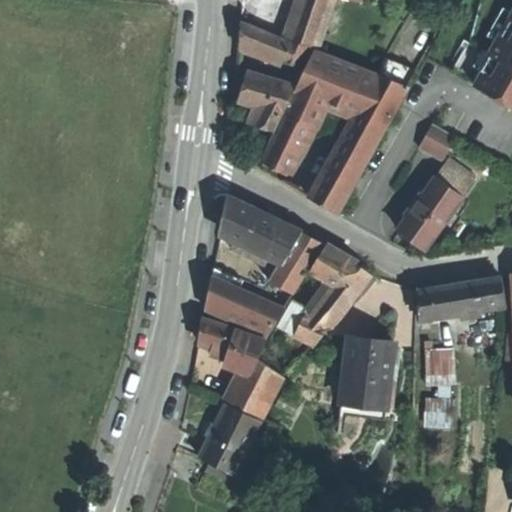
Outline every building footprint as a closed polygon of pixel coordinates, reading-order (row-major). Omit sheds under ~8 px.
[(301,0),(289,37),(328,52),(346,0),(301,0)] [(511,0),(481,0),(470,41),(453,71),(493,94),(509,104),(511,105),(511,0)] [(287,39),(242,22),(241,42),(279,55),(287,39)] [(313,49),(287,39),(279,55),(281,56),(298,62),(306,64),(313,49)] [(371,78),(315,50),(298,84),(328,97),(341,103),(354,109),(371,78)] [(298,62),(281,56),(280,58),(297,64),(298,62)] [(268,78),(247,71),(243,87),(239,100),(264,108),(282,113),(297,81),(270,73),(268,78)] [(409,87),(378,74),(309,197),(337,213),(368,158),(369,159),(409,87)] [(328,97),(298,84),(261,160),(276,167),(291,174),(328,97)] [(509,104),(493,94),(492,97),(499,101),(508,106),(509,104)] [(282,113),(264,108),(258,124),(274,130),(282,113)] [(434,122),(420,146),(444,159),(457,136),(434,122)] [(446,162),(436,176),(463,196),(473,182),(446,162)] [(463,196),(436,176),(398,229),(412,239),(425,249),(447,218),(455,224),(471,201),(463,196)] [(282,223),(229,198),(225,218),(222,231),(237,238),(266,252),(282,223)] [(300,232),(282,223),(266,252),(270,254),(283,260),(300,232)] [(323,244),(300,232),(283,260),(270,282),(292,294),(323,244)] [(266,252),(237,238),(232,250),(265,266),(270,254),(266,252)] [(352,259),(327,246),(313,268),(331,277),(337,280),(352,259)] [(364,269),(352,259),(337,280),(322,301),(341,316),(356,297),(359,300),(376,278),(364,269)] [(283,309),(213,276),(210,293),(206,309),(265,337),(283,309)] [(331,277),(307,309),(313,312),(322,301),(337,280),(331,277)] [(459,284),(419,290),(420,321),(506,306),(501,277),(459,284)] [(322,301),(313,312),(335,323),(341,316),(322,301)] [(307,309),(291,302),(274,331),(312,348),(335,323),(313,312),(307,309)] [(252,335),(205,318),(201,333),(199,344),(232,354),(229,363),(252,372),(258,357),(265,341),(252,335)] [(309,349),(273,332),(260,358),(286,376),(309,349)] [(371,340),(350,337),(341,414),(362,417),(364,405),(387,408),(395,343),(371,340)] [(458,425),(456,346),(430,347),(431,389),(429,389),(429,425),(458,425)] [(260,358),(258,357),(252,372),(248,382),(275,395),(284,377),(259,360),(260,358)] [(248,382),(241,378),(229,402),(263,419),(275,395),(248,382)] [(261,421),(228,405),(214,432),(200,459),(234,476),(261,421)] [(364,405),(362,417),(385,420),(387,408),(364,405)]
